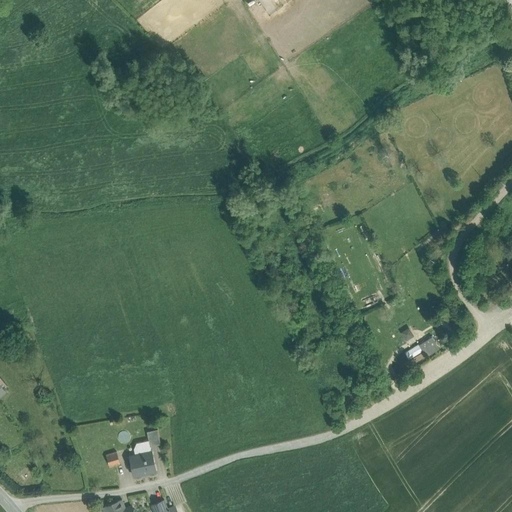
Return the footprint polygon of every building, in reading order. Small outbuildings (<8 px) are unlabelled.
[(409,329),(402,333),(406,340),(413,336),(409,329)] [(416,334),(406,340),(415,357),(423,352),(418,342),(420,341),(416,334)] [(435,341),(422,350),(426,356),(439,348),(435,341)] [(158,429),(147,431),(150,446),(161,444),(158,429)] [(117,452),(106,455),(110,467),(120,464),(117,452)] [(152,452),(130,457),(134,476),(156,471),(152,452)] [(122,500),(102,508),(104,511),(134,511),(133,508),(127,511),(122,500)] [(164,500),(152,505),(154,511),(168,511),(167,508),(164,500)]
